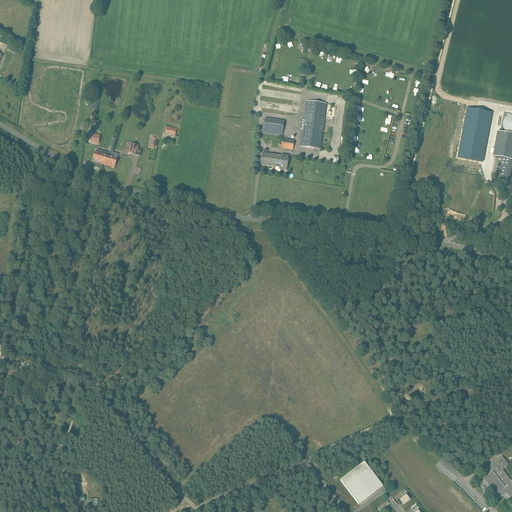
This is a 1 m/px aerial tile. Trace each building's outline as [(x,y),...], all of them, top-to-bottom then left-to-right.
[(320,150),(326,104),(306,102),(300,147),(320,150)] [(492,113),(467,109),(457,158),(483,163),(492,113)] [(507,117),(505,118),(504,119),(504,120),(503,121),(503,122),(502,124),(502,126),(503,128),(503,129),(504,131),(505,132),(507,133),(508,134),(510,134),(511,134),(511,115),(511,116),(510,116),(508,116),(507,117)] [(282,136),(284,122),(265,119),(262,133),(282,136)] [(176,129),(167,127),(165,133),(175,136),(176,129)] [(510,179),(511,165),(511,134),(497,132),(492,157),(502,158),(498,177),(510,179)] [(100,136),(90,134),(89,143),(99,145),(100,136)] [(293,150),(294,140),(282,139),(281,148),(293,150)] [(138,146),(130,144),(128,153),(135,156),(138,146)] [(107,153),(97,150),(96,153),(95,153),(93,159),(104,163),(104,162),(107,163),(108,158),(110,159),(110,157),(106,156),(107,153)] [(107,163),(104,162),(104,165),(114,168),(118,154),(113,153),(111,157),(110,157),(110,159),(108,158),(107,163)] [(263,153),(262,161),(261,165),(279,168),(279,170),(286,171),(288,155),(281,154),(281,156),(263,153)] [(502,457),(498,461),(496,462),(496,461),(483,472),(486,476),(483,479),(496,496),(497,495),(499,499),(506,494),(511,501),(511,480),(511,481),(502,470),(508,465),(502,457)] [(341,480),(359,504),(383,486),(365,462),(341,480)] [(400,500),(404,505),(410,500),(406,495),(400,500)] [(388,501),(378,509),(380,511),(389,503),(388,501)]
